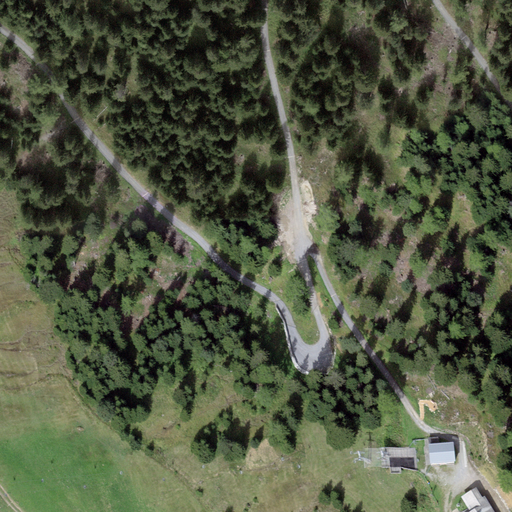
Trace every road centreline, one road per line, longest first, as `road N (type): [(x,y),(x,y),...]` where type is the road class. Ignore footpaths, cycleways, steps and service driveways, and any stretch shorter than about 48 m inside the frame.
road 1 (track): [(302,243),(326,345),(318,361),(298,355),(274,299),(231,274),(77,124),(41,65),(0,29)]
road 2 (track): [(468,448),(420,424),(302,243)]
road 3 (track): [(302,243),(262,0)]
road 4 (track): [(438,0),(511,103)]
